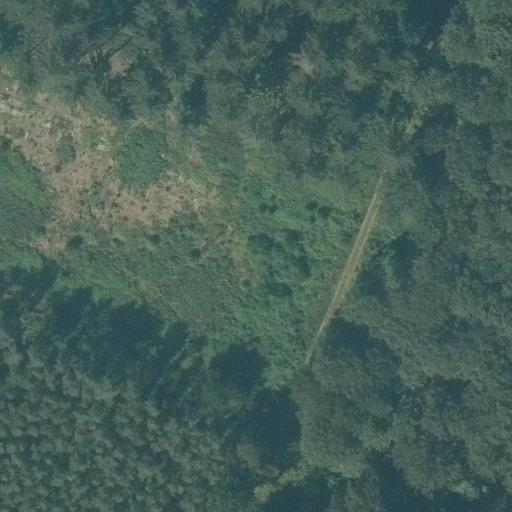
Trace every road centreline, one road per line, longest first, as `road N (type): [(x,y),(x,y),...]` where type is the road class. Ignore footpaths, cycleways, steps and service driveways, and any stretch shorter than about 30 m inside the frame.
road 1 (track): [(283,389),(439,0)]
road 2 (track): [(0,273),(283,389)]
road 3 (track): [(283,389),(511,458)]
road 4 (track): [(234,511),(283,389)]
